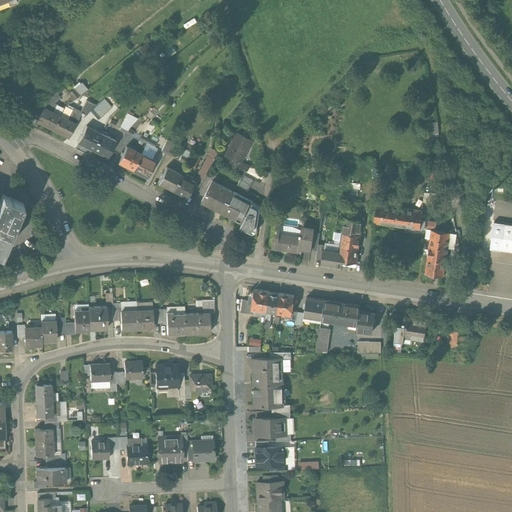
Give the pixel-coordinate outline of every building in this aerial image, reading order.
[(74,89),(79,96),(90,89),(85,82),(74,89)] [(73,89),(68,94),(74,101),(79,96),(73,89)] [(60,117),(44,109),(37,122),(53,130),(60,117)] [(99,121),(106,124),(108,122),(105,120),(106,118),(101,116),(99,121)] [(60,117),(53,130),(69,138),(76,125),(60,117)] [(440,135),(440,122),(426,121),(426,135),(440,135)] [(101,135),(86,127),(78,143),(93,151),(101,135)] [(251,141),(236,134),(225,156),(232,159),(228,167),(244,175),(247,166),(240,163),(251,141)] [(101,135),(93,151),(107,158),(116,142),(101,135)] [(139,141),(146,145),(148,142),(145,141),(146,139),(141,136),(139,141)] [(141,155),(126,148),(118,164),(133,171),(141,155)] [(141,155),(133,171),(148,179),(156,163),(141,155)] [(179,161),(186,165),(188,162),(186,161),(187,159),(181,157),(179,161)] [(181,176),(166,168),(158,184),(173,192),(181,176)] [(248,191),(253,181),(243,175),(237,186),(248,191)] [(181,176),(173,192),(188,199),(196,183),(181,176)] [(232,192),(212,182),(201,202),(222,213),(232,192)] [(233,193),(232,192),(222,213),(242,223),(253,203),(233,192),(233,193)] [(0,254),(2,255),(23,204),(3,196),(0,202),(0,254)] [(354,209),(355,202),(346,200),(345,207),(354,209)] [(253,203),(242,223),(240,228),(244,230),(250,233),(251,233),(251,234),(252,234),(253,234),(254,234),(254,233),(255,233),(256,232),(256,231),(260,207),(253,204),(253,203)] [(369,222),(389,225),(391,207),(376,205),(375,215),(370,214),(369,222)] [(407,209),(391,207),(389,225),(404,227),(407,209)] [(407,209),(404,227),(424,230),(425,222),(420,221),(422,211),(407,209)] [(342,233),(360,235),(362,220),(344,218),(343,222),(341,221),(340,226),(343,227),(342,233)] [(281,225),(272,224),(269,248),(300,253),(301,248),(311,250),(314,231),(315,227),(304,225),(304,231),(302,230),(301,235),(300,234),(300,236),(280,233),(281,225)] [(511,225),(504,224),(500,251),(511,252),(511,225)] [(431,236),(429,245),(447,248),(449,233),(426,229),(426,236),(431,236)] [(314,231),(311,250),(317,251),(320,232),(314,231)] [(340,246),(358,249),(360,235),(342,233),(340,246)] [(427,259),(445,261),(447,248),(429,245),(427,259)] [(357,254),(358,249),(340,246),(339,252),(333,251),(332,259),(338,259),(338,261),(356,263),(357,254)] [(445,261),(427,259),(425,274),(443,276),(445,261)] [(255,310),(266,312),(269,292),(255,289),(253,299),(251,299),(251,302),(253,303),(252,306),(252,309),(255,310)] [(271,312),(277,313),(280,293),(269,292),(266,312),(267,312),(266,315),(271,315),(271,312)] [(294,295),(280,293),(277,313),(289,315),(291,315),(292,312),(294,295)] [(303,317),(321,320),(324,300),(306,297),(303,317)] [(360,305),(324,300),(321,320),(350,324),(350,322),(357,323),(356,330),(372,332),(375,314),(359,312),(360,305)] [(254,315),(255,310),(252,309),(252,306),(242,304),(241,313),(254,315)] [(88,308),(88,313),(89,330),(107,329),(106,307),(88,308)] [(120,320),(120,312),(120,309),(112,309),(112,320),(120,320)] [(160,310),(152,311),(152,322),(161,322),(160,310)] [(80,311),(74,311),(74,324),(74,332),(75,332),(81,331),(81,332),(89,332),(89,330),(88,313),(80,313),(80,311)] [(136,311),(120,312),(120,320),(121,330),(137,329),(136,311)] [(152,311),(136,311),(137,329),(152,328),(152,322),(152,311)] [(297,312),(292,312),(291,315),(289,315),(288,320),(295,321),(297,312)] [(172,313),(166,313),(167,322),(167,334),(176,334),(176,335),(185,334),(184,316),(184,314),(172,315),(172,313)] [(208,315),(184,316),(185,334),(209,333),(208,315)] [(427,321),(406,318),(404,327),(403,337),(404,337),(424,340),(427,321)] [(41,323),(41,328),(41,341),(50,341),(50,338),(55,338),(55,341),(56,341),(56,321),(55,321),(55,323),(41,323)] [(273,322),(264,321),(263,328),(272,329),(273,322)] [(74,332),(74,324),(65,324),(65,330),(65,335),(75,335),(75,332),(74,332)] [(404,337),(403,337),(404,327),(396,326),(393,342),(403,343),(404,337)] [(467,329),(448,327),(445,349),(449,349),(450,346),(465,348),(465,344),(467,332),(467,329)] [(25,329),(24,329),(25,337),(24,337),(25,347),(25,346),(41,345),(41,341),(41,328),(33,329),(25,329)] [(330,330),(320,328),(316,352),(327,353),(330,330)] [(12,332),(0,332),(0,350),(13,350),(12,332)] [(381,353),(380,342),(358,342),(358,353),(381,353)] [(442,353),(441,358),(463,361),(463,359),(464,354),(442,352),(442,353)] [(270,359),(253,360),(254,384),(282,383),(281,360),(281,359),(270,359)] [(141,362),(124,363),(125,379),(136,378),(136,377),(141,376),(141,378),(142,378),(141,362)] [(109,364),(89,365),(90,381),(109,380),(110,380),(110,374),(109,364)] [(177,366),(155,367),(156,388),(167,387),(177,387),(178,387),(177,375),(177,366)] [(61,370),(63,384),(70,382),(68,369),(61,370)] [(209,375),(189,376),(189,384),(190,392),(191,401),(191,400),(192,400),(194,399),(195,398),(196,397),(197,395),(197,393),(197,391),(210,391),(209,375)] [(283,406),(282,383),(254,384),(254,407),(272,407),(283,406)] [(51,395),(51,385),(36,385),(36,402),(49,402),(49,395),(51,395)] [(49,402),(36,402),(36,416),(44,416),(52,416),(52,415),(51,402),(49,402)] [(285,418),(255,419),(256,435),(285,434),(285,418)] [(52,429),(35,429),(35,442),(52,442),(52,429)] [(119,449),(126,448),(126,446),(127,446),(126,440),(126,437),(118,437),(119,449)] [(159,437),(158,437),(159,463),(160,463),(160,460),(167,459),(167,462),(181,462),(181,448),(180,439),(159,440),(159,437)] [(140,439),(126,440),(127,446),(126,446),(126,448),(127,464),(147,463),(146,445),(141,445),(140,439)] [(201,441),(192,441),(192,449),(193,461),(213,460),(212,440),(211,440),(211,442),(201,443),(201,441)] [(98,441),(90,442),(91,459),(108,458),(107,441),(106,441),(107,442),(98,442),(98,441)] [(52,454),(52,442),(35,442),(35,455),(46,455),(52,455),(52,454)] [(268,447),(256,448),(257,465),(261,465),(263,467),(267,467),(267,465),(270,465),(285,464),(284,457),(286,455),(286,451),(284,449),(284,447),(268,447)] [(53,468),(46,468),(36,468),(37,482),(54,482),(53,468)] [(258,483),(258,500),(281,499),(283,499),(282,482),(258,483)] [(281,511),(281,499),(258,500),(258,511),(281,511)] [(208,506),(196,507),(196,511),(215,511),(215,502),(208,503),(208,506)]
